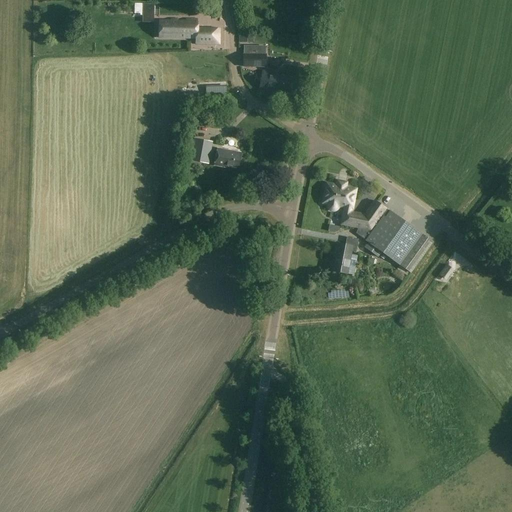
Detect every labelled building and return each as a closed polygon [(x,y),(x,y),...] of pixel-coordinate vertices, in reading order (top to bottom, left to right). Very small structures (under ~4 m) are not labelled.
[(219,31),(198,31),(198,23),(161,23),(161,40),(196,40),(196,45),(219,45),(219,31)] [(244,55),(243,67),(265,67),(266,56),(256,55),(256,47),(244,47),(244,55)] [(273,74),(262,73),(259,90),(269,92),(270,91),(286,95),(287,92),(290,93),(293,79),(272,75),(273,74)] [(213,142),(195,139),(190,161),(208,165),(213,142)] [(241,154),(217,149),(214,166),(227,169),(228,167),(238,169),(241,154)] [(346,184),(337,182),(336,187),(326,185),(323,204),(328,205),(328,206),(328,207),(328,208),(329,209),(330,210),(331,211),(332,211),(333,211),(334,211),(335,211),(336,210),(337,209),(338,208),(338,207),(344,208),(340,225),(357,228),(356,234),(366,241),(365,242),(367,243),(363,248),(377,258),(381,253),(392,261),(390,264),(394,268),(398,267),(396,269),(406,277),(409,273),(411,274),(433,243),(375,202),(377,204),(367,217),(351,214),(356,190),(345,188),(346,184)] [(358,240),(346,238),(345,246),(338,245),(332,273),(346,276),(347,275),(353,276),(356,257),(350,256),(351,253),(355,254),(358,240)] [(454,271),(446,265),(439,275),(446,281),(454,271)]
